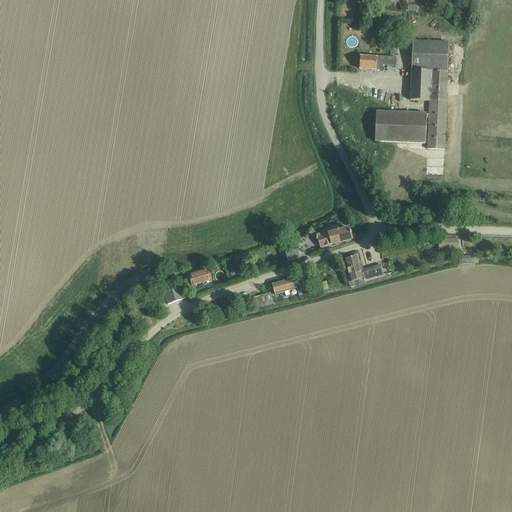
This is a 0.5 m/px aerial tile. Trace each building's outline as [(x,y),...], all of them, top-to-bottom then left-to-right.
[(412,41),(410,101),(429,102),(428,151),(445,152),(447,102),(449,42),(412,41)] [(360,57),(360,70),(380,71),(381,71),(381,66),(395,67),(396,58),(377,57),(377,58),(360,57)] [(427,114),(381,112),(376,112),(375,142),(382,142),(426,144),(427,114)] [(320,245),(321,248),(352,239),(351,236),(352,235),(351,229),(350,229),(340,231),(339,227),(331,229),(331,231),(317,235),(318,238),(317,238),(318,245),(320,245)] [(458,239),(439,240),(439,250),(458,250),(458,239)] [(345,260),(352,283),(364,280),(365,282),(384,276),(381,266),(364,271),(362,263),(359,264),(357,257),(345,260)] [(176,280),(174,270),(165,272),(166,281),(176,280)] [(189,277),(192,286),(212,280),(209,271),(195,275),(194,272),(189,274),(190,277),(189,277)] [(274,286),(278,296),(298,290),(295,279),(274,286)] [(164,295),(168,305),(183,300),(180,289),(164,295)] [(271,294),(254,298),(256,307),(260,306),(260,308),(274,304),(271,294)]
